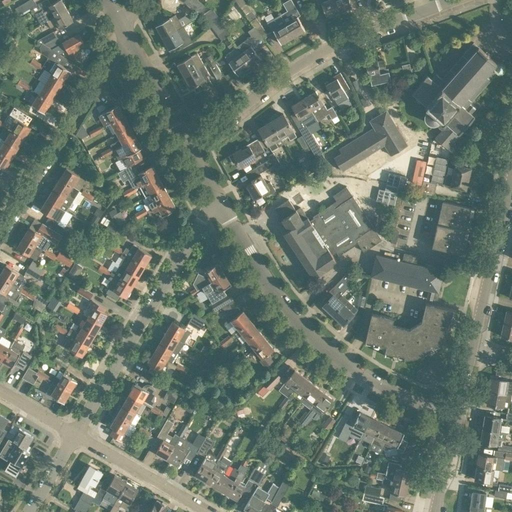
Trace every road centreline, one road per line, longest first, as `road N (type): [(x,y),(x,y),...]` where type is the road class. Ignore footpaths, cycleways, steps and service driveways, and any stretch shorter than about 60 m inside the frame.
road 1 (residential): [(457,412),(409,399),(342,362),(297,320),(218,193)]
road 2 (residential): [(74,434),(218,193)]
road 3 (residential): [(189,144),(311,58),(423,10)]
road 4 (residential): [(0,237),(126,33)]
road 5 (residential): [(471,350),(511,172)]
road 6 (residential): [(207,511),(74,434)]
road 7 (residential): [(189,144),(126,33)]
